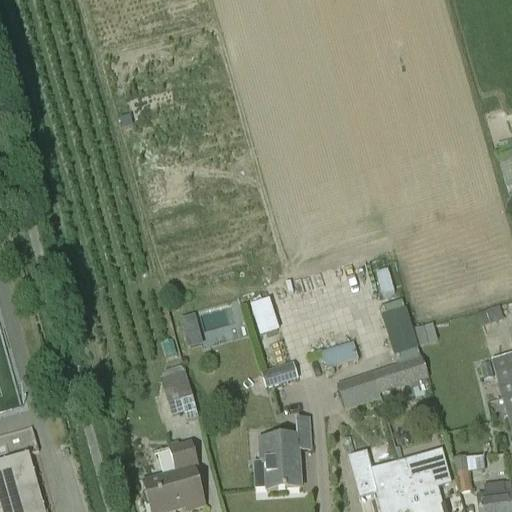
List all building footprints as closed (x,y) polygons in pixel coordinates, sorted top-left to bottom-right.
[(122,131),(132,129),(130,118),(119,120),(122,131)] [(511,198),(511,159),(501,163),(511,198)] [(387,273),(376,277),(383,299),(393,296),(387,273)] [(266,300),(245,307),(255,341),(277,334),(266,300)] [(401,304),(378,311),(381,321),(404,314),(401,304)] [(501,320),(497,309),(476,316),(480,327),(501,320)] [(404,314),(381,321),(394,359),(417,352),(404,314)] [(413,332),(418,350),(435,345),(430,327),(413,332)] [(350,345),(320,355),(325,371),(355,361),(350,345)] [(417,352),(394,359),(397,368),(398,367),(419,361),(417,352)] [(511,359),(492,364),(511,435),(511,359)] [(397,368),(375,375),(381,397),(428,381),(421,360),(419,361),(398,367),(397,368)] [(261,376),(266,393),(298,383),(292,366),(261,376)] [(194,412),(184,375),(161,382),(171,418),(194,412)] [(379,397),(381,397),(375,375),(336,387),(345,413),(380,401),(379,397)] [(298,454),(310,453),(308,423),(296,424),(297,440),(264,442),(265,466),(253,467),(255,493),(267,493),(267,495),(300,493),(298,454)] [(176,476),(144,485),(150,511),(182,511),(186,511),(193,511),(203,509),(193,471),(197,470),(191,445),(170,451),(176,476)] [(413,511),(446,511),(445,507),(440,508),(436,490),(451,486),(442,454),(400,465),(403,473),(413,511)] [(413,511),(403,473),(400,465),(371,473),(366,455),(348,460),(359,502),(378,497),(381,511),(413,511)] [(0,511),(43,511),(28,457),(0,465),(0,511)] [(460,496),(471,494),(465,461),(453,463),(460,496)] [(485,498),(477,499),(478,511),(511,511),(511,497),(511,496),(505,497),(504,486),(484,488),(485,498)]
